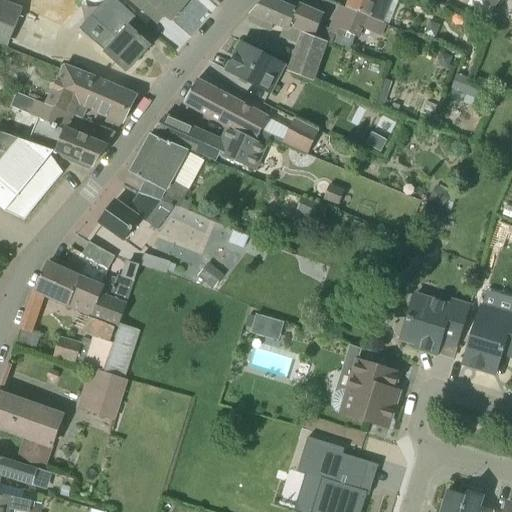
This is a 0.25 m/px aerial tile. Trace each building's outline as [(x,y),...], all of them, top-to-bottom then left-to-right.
[(150,47),(128,27),(136,18),(115,0),(114,0),(96,21),(107,31),(95,44),(105,53),(127,73),(150,47)] [(189,0),(126,0),(127,0),(156,25),(164,16),(171,22),(189,0)] [(326,43),(304,35),(305,33),(291,27),(297,12),(267,0),(264,0),(251,14),(253,15),(250,21),(271,30),(274,24),(284,28),(281,36),(301,44),(290,74),(312,82),(326,43)] [(351,0),(348,10),(368,18),(375,0),(351,0)] [(478,0),(494,11),(501,0),(478,0)] [(0,44),(8,48),(23,11),(0,1),(0,44)] [(291,27),(305,33),(304,35),(326,43),(349,52),(355,36),(359,38),(368,18),(348,10),(339,7),(329,32),(319,28),(324,16),(299,6),(297,12),(291,27)] [(284,66),(242,44),(227,72),(270,95),(284,66)] [(87,108),(123,124),(136,98),(96,80),(76,72),(60,65),(42,103),(57,110),(74,117),(83,120),(87,108)] [(262,132),(268,119),(197,81),(184,104),(230,129),(265,147),(268,141),(307,157),(319,132),(294,120),(284,141),(271,136),(262,132)] [(31,144),(54,153),(92,168),(107,147),(105,146),(82,136),(68,131),(74,117),(38,103),(32,119),(40,123),(31,144)] [(255,172),(265,147),(230,129),(223,144),(209,138),(209,137),(165,117),(153,133),(200,153),(217,161),(219,157),(255,172)] [(50,157),(54,153),(0,134),(0,207),(5,212),(24,221),(63,174),(50,157)] [(146,197),(171,206),(178,209),(188,191),(172,182),(189,152),(168,143),(168,145),(151,136),(130,174),(149,184),(152,185),(146,197)] [(330,183),(325,198),(341,204),(346,189),(330,183)] [(116,202),(99,224),(124,242),(140,219),(157,231),(174,208),(146,197),(140,195),(129,211),(116,202)] [(296,213),(321,223),(326,208),(302,199),(296,213)] [(260,254),(265,243),(253,238),(249,249),(260,254)] [(89,243),(82,256),(108,270),(115,258),(89,243)] [(167,275),(171,263),(145,254),(141,266),(167,275)] [(101,295),(92,317),(115,326),(119,328),(127,305),(140,267),(128,263),(123,278),(118,276),(110,299),(101,295)] [(35,292),(69,307),(81,279),(47,265),(35,292)] [(69,307),(89,316),(92,317),(101,295),(104,288),(81,279),(69,307)] [(436,357),(437,354),(443,335),(460,341),(470,307),(452,302),(451,307),(415,296),(407,322),(402,320),(397,323),(394,331),(397,337),(402,339),(401,342),(415,346),(414,350),(436,357)] [(511,317),(481,307),(463,365),(496,375),(502,355),(511,357),(511,317)] [(258,314),(254,331),(280,337),(284,320),(258,314)] [(92,370),(99,372),(100,372),(115,326),(92,317),(89,316),(83,333),(92,336),(90,341),(83,338),(81,344),(59,338),(53,357),(92,370)] [(120,327),(105,374),(123,380),(138,333),(120,327)] [(16,345),(35,352),(41,335),(23,328),(16,345)] [(335,413),(342,415),(370,424),(371,420),(389,426),(395,406),(389,404),(398,374),(358,362),(349,391),(343,389),(337,392),(332,407),(335,413)] [(126,381),(123,380),(105,374),(100,372),(99,372),(87,411),(114,420),(126,381)] [(38,470),(43,472),(51,447),(62,417),(0,395),(0,428),(27,438),(18,464),(38,470)] [(361,511),(368,492),(370,492),(379,462),(344,451),(346,446),(309,435),(298,469),(307,472),(295,509),(303,511),(361,511)] [(38,470),(18,464),(0,458),(0,479),(1,476),(13,480),(33,486),(38,470)] [(493,511),(480,508),(484,497),(481,496),(480,498),(471,495),(471,493),(468,492),(467,497),(447,492),(441,511),(493,511)] [(0,511),(29,511),(32,503),(0,496),(0,511)]
